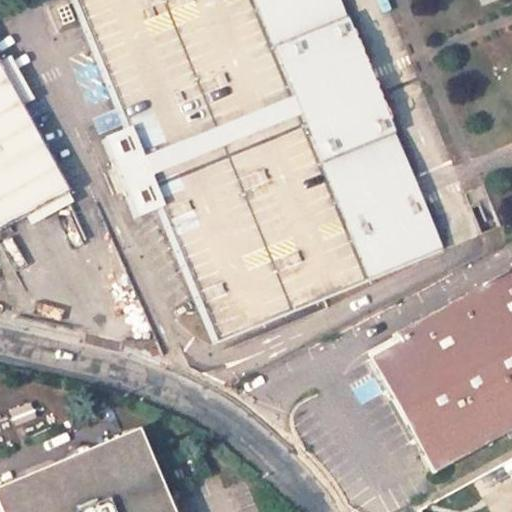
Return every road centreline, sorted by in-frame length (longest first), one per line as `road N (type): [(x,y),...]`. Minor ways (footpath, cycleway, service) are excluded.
road 1 (tertiary): [(0,342),(174,390),(238,424),(279,460),(317,511)]
road 2 (unknown): [(441,180),(456,239),(450,255),(202,379)]
road 3 (unknown): [(372,0),(403,87),(422,188)]
road 4 (unknown): [(338,351),(391,482)]
